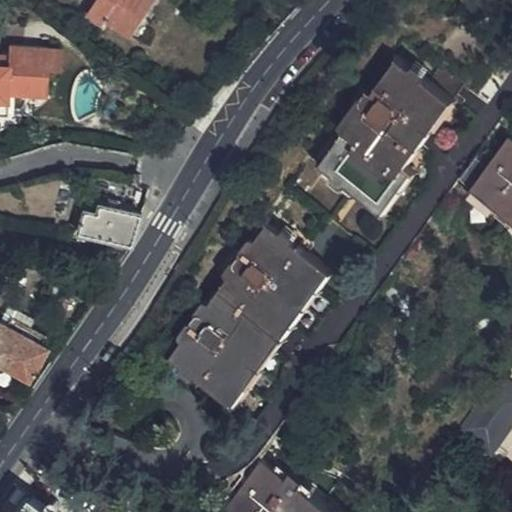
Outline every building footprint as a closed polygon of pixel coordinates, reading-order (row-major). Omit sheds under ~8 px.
[(129,34),(152,0),(94,0),(86,12),(101,22),(104,18),(129,34)] [(59,66),(61,44),(11,42),(10,61),(0,60),(0,96),(5,96),(8,91),(46,93),(49,67),(59,66)] [(347,184),(375,205),(379,199),(406,162),(401,158),(415,138),(434,112),(432,110),(457,75),(447,67),(449,64),(443,60),(429,80),(393,53),(371,83),(365,79),(349,100),(354,104),(315,158),(309,154),(242,245),(238,242),(221,266),(225,270),(201,304),(197,301),(182,322),(186,325),(167,351),(173,355),(227,394),(232,388),(272,334),(307,285),(324,262),(299,243),(320,214),(323,217),(347,184)] [(379,199),(375,205),(383,211),(474,87),(457,75),(432,110),(434,112),(415,138),(401,158),(406,162),(379,199)] [(511,136),(510,135),(511,132),(511,117),(504,112),(457,176),(511,216),(511,136)] [(78,232),(133,241),(143,210),(100,203),(97,210),(86,208),(78,232)] [(333,268),(324,262),(307,285),(272,334),(232,388),(227,394),(236,401),(333,268)] [(17,327),(43,341),(48,332),(22,317),(17,327)] [(50,345),(43,341),(17,327),(7,342),(0,338),(0,361),(30,376),(37,365),(39,364),(50,345)] [(458,390),(472,401),(490,377),(465,359),(462,363),(447,383),(458,390)] [(454,426),(472,401),(458,390),(447,383),(429,408),(454,426)] [(331,511),(267,466),(232,511),(331,511)] [(55,511),(32,496),(20,511),(55,511)] [(122,511),(105,500),(96,511),(122,511)]
